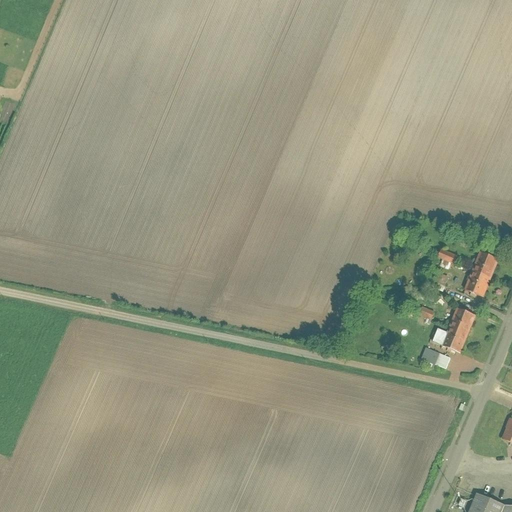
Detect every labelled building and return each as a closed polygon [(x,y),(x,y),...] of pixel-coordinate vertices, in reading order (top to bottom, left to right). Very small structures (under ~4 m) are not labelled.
[(462,258),(446,251),(443,259),(459,265),(462,258)] [(485,253),(477,272),(496,280),(503,261),(485,253)] [(477,272),(469,291),(488,298),(496,280),(477,272)] [(438,285),(448,286),(449,277),(440,276),(438,285)] [(420,316),(433,322),(437,314),(424,308),(420,316)] [(480,318),(461,310),(451,334),(446,346),(465,354),(480,318)] [(451,334),(442,330),(437,342),(446,346),(451,334)] [(442,354),(429,349),(424,360),(437,365),(442,354)] [(437,365),(449,369),(453,359),(442,354),(437,365)] [(508,511),(511,507),(481,495),(474,511),(508,511)]
